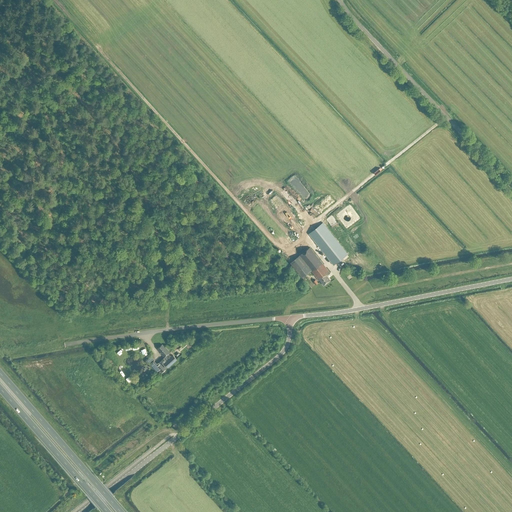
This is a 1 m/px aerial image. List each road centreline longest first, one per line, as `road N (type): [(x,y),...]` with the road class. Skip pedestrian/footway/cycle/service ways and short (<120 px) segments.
road 1 (track): [(0,32),(62,79),(117,154),(168,257),(166,329)]
road 2 (unclassified): [(82,511),(277,356),(288,341),(289,317)]
road 3 (unclassified): [(511,186),(338,0)]
road 4 (unclassified): [(289,317),(511,278)]
road 5 (unclassified): [(289,317),(68,343)]
road 6 (trunk): [(120,511),(0,372)]
road 7 (trunk): [(0,388),(107,511)]
road 8 (unknown): [(336,203),(443,115)]
